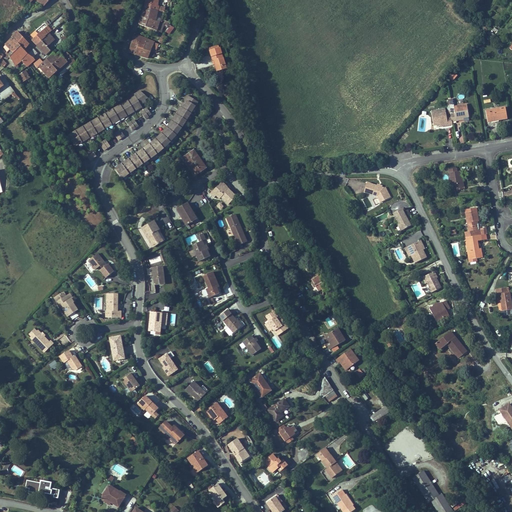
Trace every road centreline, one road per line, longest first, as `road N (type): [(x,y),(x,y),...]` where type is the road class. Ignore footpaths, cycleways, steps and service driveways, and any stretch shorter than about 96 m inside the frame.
road 1 (unclassified): [(265,242),(286,298),(418,511)]
road 2 (residential): [(161,73),(160,110),(103,158),(96,174),(135,258),(137,322)]
road 3 (residential): [(137,322),(145,366),(197,423),(257,511)]
road 4 (residential): [(394,173),(490,350)]
road 5 (unclassified): [(253,255),(224,267),(240,306),(270,299),(254,257)]
road 6 (residential): [(252,184),(394,173)]
